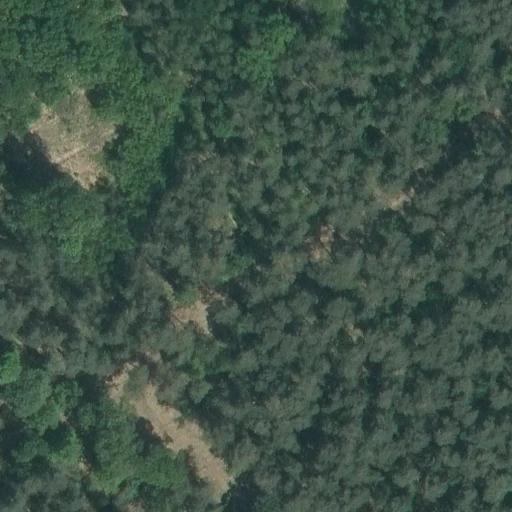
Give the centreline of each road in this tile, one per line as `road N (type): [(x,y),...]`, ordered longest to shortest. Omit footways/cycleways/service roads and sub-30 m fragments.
road 1 (track): [(113,378),(511,88)]
road 2 (track): [(113,378),(258,511)]
road 3 (track): [(0,431),(61,394),(113,378)]
